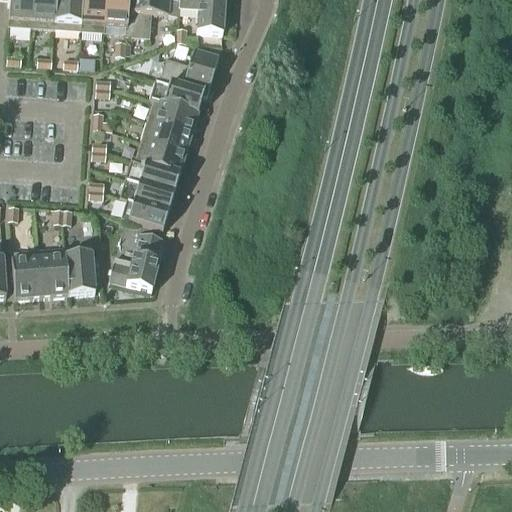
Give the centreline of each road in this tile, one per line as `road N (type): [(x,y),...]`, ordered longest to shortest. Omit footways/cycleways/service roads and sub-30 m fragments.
road 1 (secondary): [(413,0),(290,511)]
road 2 (secondary): [(315,511),(437,0)]
road 3 (residential): [(463,456),(0,476)]
road 4 (unclassified): [(0,359),(372,341)]
road 5 (residential): [(263,0),(175,304)]
road 6 (residential): [(372,341),(511,340)]
